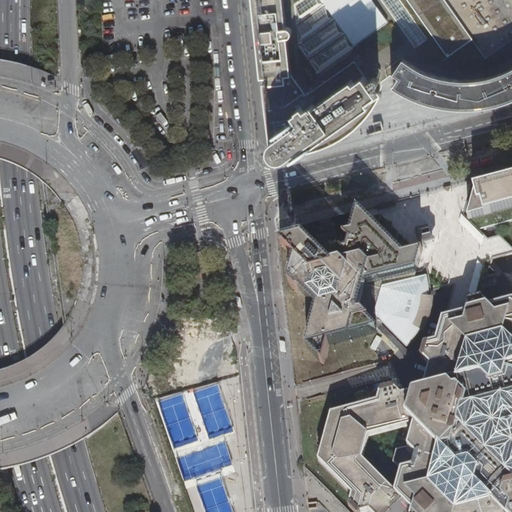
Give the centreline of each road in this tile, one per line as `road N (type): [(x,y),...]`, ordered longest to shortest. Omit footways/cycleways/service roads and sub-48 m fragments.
road 1 (trunk): [(86,511),(37,319),(12,166),(11,0)]
road 2 (residential): [(280,511),(256,199)]
road 3 (trunk): [(146,208),(80,137),(67,0)]
road 4 (primary): [(511,123),(289,180)]
road 5 (unclassified): [(254,180),(233,0)]
road 6 (trunk): [(0,342),(42,511)]
road 7 (trunk): [(167,511),(111,352)]
road 8 (primary): [(0,422),(52,407),(111,352)]
road 9 (primary): [(139,240),(156,226),(256,199)]
